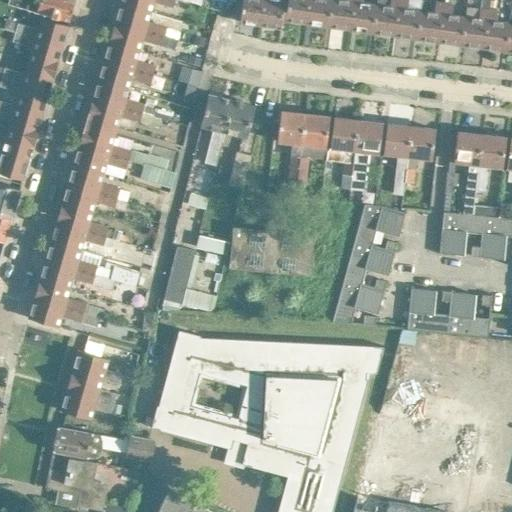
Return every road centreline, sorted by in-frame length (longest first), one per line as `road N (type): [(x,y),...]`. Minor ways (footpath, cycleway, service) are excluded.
road 1 (residential): [(0,324),(100,0)]
road 2 (residential): [(214,50),(285,68),(511,96)]
